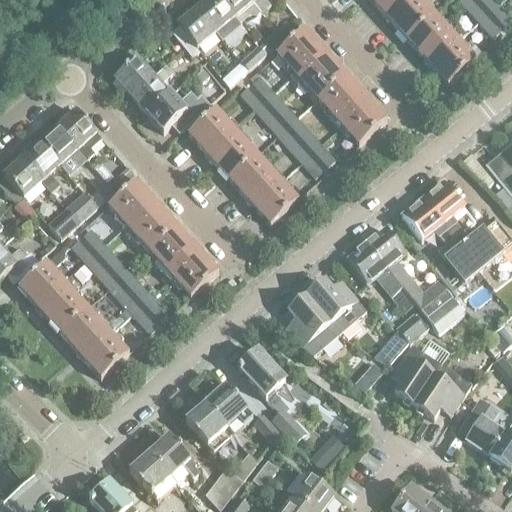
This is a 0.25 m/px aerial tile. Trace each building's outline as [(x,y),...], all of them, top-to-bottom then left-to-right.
[(216,37),(234,22),(235,22),(217,0),(212,0),(197,13),(216,37)] [(217,0),(235,22),(234,22),(240,28),(251,18),(255,19),(256,21),(261,17),(262,17),(248,0),(217,0)] [(248,0),(262,17),(270,11),(261,0),(248,0)] [(367,0),(386,21),(409,0),(367,0)] [(409,0),(386,21),(407,43),(435,18),(419,0),(409,0)] [(467,0),(454,0),(454,1),(475,23),(482,16),(467,0)] [(490,0),(476,0),(487,11),(494,5),(490,0)] [(511,24),(494,5),(487,11),(505,31),(511,25),(511,24)] [(197,53),(216,37),(197,13),(178,28),(179,30),(187,40),(197,53)] [(482,16),(475,23),(492,43),(500,36),(482,16)] [(435,18),(407,43),(427,66),(456,40),(435,18)] [(286,27),(276,36),(282,43),(292,34),(286,27)] [(180,46),(187,40),(179,30),(171,36),(180,46)] [(277,59),(297,82),(326,56),(305,33),(277,59)] [(276,36),(262,48),(269,56),(282,43),(276,36)] [(180,46),(189,57),(193,62),(200,56),(197,53),(187,40),(180,46)] [(448,89),(476,63),(456,40),(427,66),(448,89)] [(297,82),(318,104),(346,79),(326,56),(297,82)] [(250,58),(239,68),(247,77),(258,67),(250,58)] [(131,101),(154,80),(137,62),(115,82),(131,101)] [(239,68),(222,83),(222,84),(229,92),(247,77),(239,68)] [(148,119),(170,98),(161,88),(172,79),(165,71),(154,80),(131,101),(148,119)] [(209,81),(203,74),(194,81),(201,89),(209,81)] [(338,127),(367,101),(346,79),(318,104),(338,127)] [(269,107),(277,100),(260,81),(252,88),(269,107)] [(257,119),(264,112),(247,93),(239,99),(257,119)] [(170,98),(148,119),(164,137),(173,129),(180,137),(209,111),(201,102),(198,105),(190,96),(178,107),(170,98)] [(290,130),(297,123),(277,100),(269,107),(290,130)] [(359,150),(387,124),(367,101),(338,127),(359,150)] [(264,112),(257,119),(277,141),(285,135),(264,112)] [(91,153),(102,143),(77,114),(58,131),(78,154),(79,154),(88,164),(95,158),(91,153)] [(209,162),(237,137),(216,114),(188,139),(209,162)] [(297,123),(290,130),(310,152),(318,145),(297,123)] [(61,170),(78,154),(58,131),(40,147),(61,170)] [(285,135),(277,141),(298,164),(305,157),(285,135)] [(209,162),(230,185),(258,159),(237,137),(209,162)] [(318,145),(310,152),(327,172),(335,165),(318,145)] [(50,180),(61,170),(40,147),(22,163),(42,187),(51,198),(60,191),(50,180)] [(511,150),(489,170),(511,197),(511,150)] [(305,157),(298,164),(315,183),(323,176),(305,157)] [(230,185),(250,207),(278,182),(258,159),(230,185)] [(24,202),(42,187),(22,163),(3,179),(5,180),(14,191),(23,201),(24,202)] [(116,179),(108,187),(107,188),(115,196),(124,188),(116,179)] [(0,189),(7,197),(14,191),(5,180),(0,184),(0,189)] [(299,205),(278,182),(250,207),(271,230),(299,205)] [(109,212),(130,235),(158,209),(137,186),(109,212)] [(444,186),(424,203),(454,241),(462,234),(452,222),(465,211),(444,186)] [(115,196),(107,188),(97,196),(105,205),(115,196)] [(16,208),(23,201),(14,191),(7,197),(16,208)] [(84,198),(65,214),(78,228),(79,228),(88,219),(96,212),(84,198)] [(436,235),(446,246),(436,254),(444,263),(443,264),(444,265),(461,252),(453,242),(454,241),(424,203),(403,220),(423,245),(436,235)] [(150,257),(179,232),(158,209),(130,235),(150,257)] [(65,214),(48,230),(60,244),(69,236),(78,228),(65,214)] [(511,244),(495,224),(461,252),(444,265),(464,290),(503,258),(502,257),(511,249),(511,244)] [(150,257),(170,280),(199,254),(179,232),(150,257)] [(101,260),(109,253),(91,233),(83,241),(101,260)] [(386,234),(367,249),(402,293),(401,294),(420,317),(426,325),(452,304),(437,285),(423,297),(397,265),(404,259),(406,258),(386,234)] [(87,273),(96,265),(75,242),(66,250),(87,273)] [(401,294),(402,293),(367,249),(348,264),(368,289),(376,282),(392,301),(401,294)] [(32,257),(28,260),(21,252),(10,262),(1,252),(0,252),(0,286),(8,280),(16,288),(40,266),(32,257)] [(121,283),(129,276),(109,253),(101,260),(121,283)] [(220,277),(199,254),(170,280),(191,303),(220,277)] [(96,265),(87,273),(108,295),(116,287),(96,265)] [(19,293),(40,316),(68,290),(47,267),(19,293)] [(142,306),(150,298),(129,276),(121,283),(142,306)] [(339,340),(367,316),(349,295),(340,303),(326,286),(307,301),(339,340)] [(116,287),(108,295),(128,317),(137,310),(116,287)] [(61,339),(89,313),(68,290),(40,316),(61,339)] [(150,298),(142,306),(159,324),(167,317),(150,298)] [(314,361),(339,340),(307,301),(289,317),(303,334),(294,341),(307,357),(314,361)] [(452,304),(426,325),(430,330),(438,340),(464,319),(452,304)] [(137,310),(128,317),(146,336),(154,329),(137,310)] [(61,339),(81,361),(109,335),(89,313),(61,339)] [(413,319),(396,333),(408,349),(426,335),(425,334),(430,330),(426,325),(420,317),(415,322),(413,319)] [(102,384),(130,358),(109,335),(81,361),(102,384)] [(395,398),(415,411),(442,369),(412,349),(397,373),(407,379),(395,398)] [(384,351),(374,362),(388,371),(397,362),(384,351)] [(266,404),(285,387),(258,356),(238,374),(241,377),(242,377),(266,404)] [(415,411),(435,424),(447,406),(457,413),(472,389),(442,369),(415,411)] [(365,398),(375,386),(365,377),(354,389),(361,395),(362,396),(364,398),(365,398)] [(225,390),(206,407),(233,439),(253,421),(225,390)] [(467,446),(489,461),(505,437),(491,428),(499,417),(481,404),(459,436),(469,443),(467,446)] [(233,439),(206,407),(186,425),(214,456),(233,439)] [(293,450),(307,438),(284,414),(271,426),(293,450)] [(282,440),(270,427),(263,420),(253,429),(272,449),(282,440)] [(511,442),(505,437),(489,461),(511,476),(511,475),(511,442)] [(177,488),(188,479),(194,486),(199,481),(194,475),(195,473),(196,472),(168,440),(150,457),(177,488)] [(333,441),(310,464),(322,475),(344,452),(333,441)] [(157,507),(177,488),(150,457),(129,475),(157,507)] [(236,495),(257,468),(248,458),(232,478),(226,473),(219,482),(236,495)] [(261,474),(271,482),(278,473),(267,465),(261,474)] [(263,494),(271,482),(261,474),(252,485),(263,494)] [(310,481),(295,500),(310,511),(326,511),(335,500),(310,481)] [(216,511),(223,511),(236,495),(219,482),(205,500),(216,511)] [(95,511),(131,511),(109,488),(89,506),(95,511)] [(395,511),(426,511),(431,506),(412,491),(395,511)] [(310,511),(295,500),(286,511),(310,511)]
